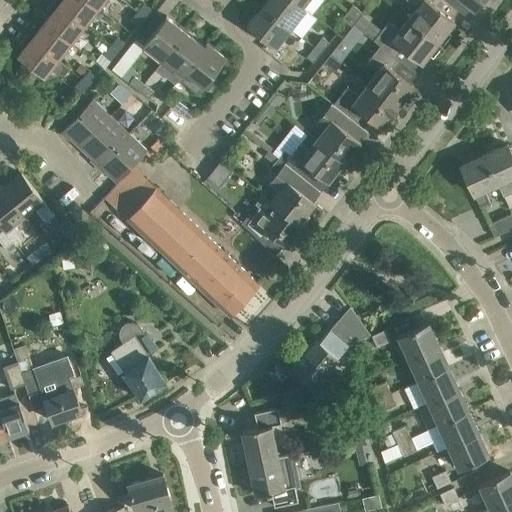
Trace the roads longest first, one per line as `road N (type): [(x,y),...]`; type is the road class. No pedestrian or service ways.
road 1 (unclassified): [(177,419),(290,310),(383,190)]
road 2 (unclassified): [(383,190),(511,23)]
road 3 (residential): [(511,352),(485,295),(383,190)]
road 4 (residential): [(188,148),(262,56),(231,31),(227,0)]
road 5 (unclassified): [(0,481),(177,419)]
road 6 (residential): [(94,198),(32,137),(0,124)]
